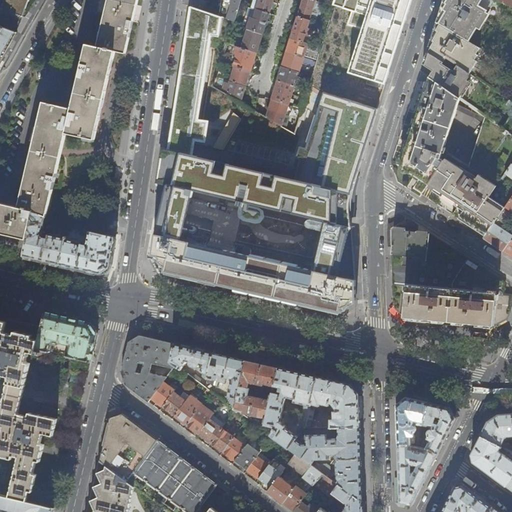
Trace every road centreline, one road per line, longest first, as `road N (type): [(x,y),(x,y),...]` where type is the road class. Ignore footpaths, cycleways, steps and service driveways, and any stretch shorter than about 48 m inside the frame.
road 1 (residential): [(123,303),(170,0)]
road 2 (secondary): [(376,356),(123,303)]
road 3 (residential): [(277,511),(104,384)]
road 4 (residential): [(428,0),(372,190)]
road 5 (residential): [(372,190),(376,356)]
road 6 (residential): [(511,271),(390,193),(372,190)]
road 7 (residential): [(376,356),(383,511)]
road 8 (residential): [(104,384),(73,511)]
road 9 (secondary): [(123,303),(0,275)]
